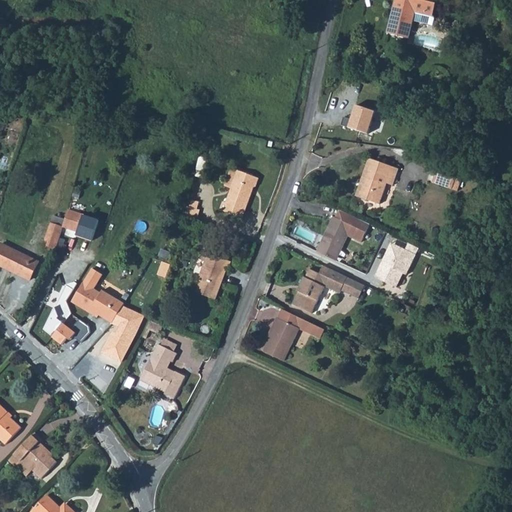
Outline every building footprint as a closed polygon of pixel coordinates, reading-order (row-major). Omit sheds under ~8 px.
[(436,17),(438,3),(432,1),(425,0),(403,0),(402,7),(397,7),(391,34),(412,38),(416,22),(436,26),(437,20),(436,17)] [(374,109),(354,103),(348,126),(367,131),(374,109)] [(364,184),(359,196),(378,203),(386,183),(392,185),(398,168),(369,158),(360,183),(364,184)] [(221,210),(243,219),(253,194),(251,193),(253,188),(255,188),(258,188),(261,179),(239,170),(227,202),(224,201),(221,210)] [(436,171),(433,181),(444,185),(445,182),(454,186),(457,177),(436,171)] [(360,183),(356,195),(359,196),(364,184),(360,183)] [(187,206),(185,217),(192,219),(195,208),(194,208),(187,206)] [(340,209),(336,217),(367,232),(370,224),(340,209)] [(66,220),(63,227),(79,231),(78,235),(94,240),(100,219),(68,210),(66,220)] [(54,215),(42,247),(53,251),(65,220),(54,215)] [(367,232),(336,217),(334,216),(317,251),(337,261),(346,241),(349,235),(362,242),(367,232)] [(419,247),(409,243),(406,249),(396,245),(392,253),(387,251),(382,262),(384,263),(383,266),(379,267),(375,277),(396,287),(403,273),(406,275),(419,247)] [(1,244),(0,245),(0,265),(29,280),(38,262),(1,244)] [(196,292),(214,299),(221,282),(217,281),(222,269),(225,270),(227,271),(230,262),(203,251),(200,260),(204,261),(198,276),(199,278),(200,279),(196,292)] [(164,264),(159,275),(167,279),(172,267),(164,264)] [(299,291),(297,291),(291,304),(310,313),(323,286),(338,293),(339,290),(349,295),(355,281),(322,265),(318,273),(308,268),(304,277),(302,276),(298,285),(301,286),(299,291)] [(103,275),(92,268),(72,301),(89,312),(91,310),(98,314),(112,322),(122,306),(123,303),(102,290),(101,293),(94,289),(103,275)] [(67,302),(77,283),(74,280),(65,283),(55,305),(54,305),(44,327),(44,329),(52,337),(72,314),(67,302)] [(355,281),(349,295),(357,298),(363,284),(355,281)] [(122,306),(112,322),(119,326),(116,333),(115,332),(110,341),(108,340),(102,352),(121,361),(134,336),(143,316),(122,306)] [(270,339),(264,351),(284,360),(299,328),(304,319),(283,309),(279,318),(277,317),(274,324),(276,325),(270,339)] [(304,319),(299,328),(310,333),(314,324),(304,319)] [(163,326),(149,320),(145,328),(149,330),(160,334),(163,326)] [(274,324),(267,337),(270,339),(276,325),(274,324)] [(314,324),(310,333),(321,338),(325,329),(314,324)] [(164,338),(161,345),(173,351),(176,345),(164,338)] [(161,345),(157,343),(139,378),(164,391),(163,393),(173,397),(184,375),(176,371),(175,372),(167,368),(166,364),(165,363),(167,359),(171,360),(173,361),(177,353),(173,351),(161,345)] [(0,404),(0,438),(6,445),(21,428),(11,418),(10,419),(6,415),(9,413),(0,404)] [(48,454),(50,452),(39,442),(42,439),(35,432),(11,457),(18,464),(16,466),(26,476),(32,469),(42,479),(57,463),(48,454)] [(18,464),(11,457),(9,460),(16,466),(18,464)] [(31,511),(42,511),(54,501),(47,495),(31,511)] [(54,501),(42,511),(75,511),(68,505),(64,510),(61,507),(54,501)]
